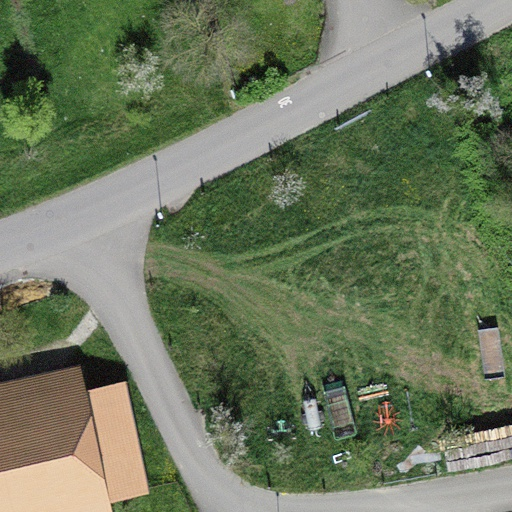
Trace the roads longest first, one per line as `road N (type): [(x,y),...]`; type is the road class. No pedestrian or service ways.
road 1 (residential): [(75,216),(212,482),(240,502),(276,511)]
road 2 (unclassified): [(75,216),(369,67)]
road 3 (residential): [(323,511),(511,483)]
road 4 (unclassified): [(369,67),(501,0)]
